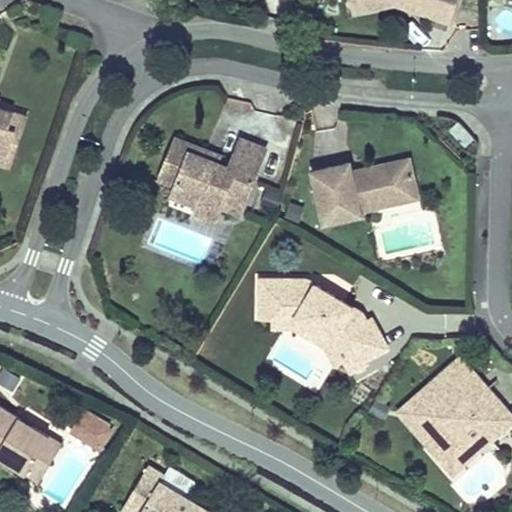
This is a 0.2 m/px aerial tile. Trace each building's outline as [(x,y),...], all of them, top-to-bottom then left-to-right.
[(349,0),(352,13),(362,11),(359,0),(349,0)] [(359,0),(362,11),(395,4),(396,0),(406,0),(404,7),(431,16),(428,23),(447,29),(450,22),(451,22),(458,0),(359,0)] [(10,127),(15,113),(0,107),(0,149),(9,153),(17,129),(10,127)] [(27,117),(15,113),(10,127),(17,129),(9,153),(0,149),(0,162),(11,167),(27,117)] [(464,146),(474,136),(459,121),(449,131),(464,146)] [(202,198),(223,207),(240,214),(266,149),(241,139),(229,168),(218,163),(204,158),(207,151),(176,138),(160,178),(176,184),(173,194),(199,205),(202,198)] [(221,156),(207,151),(204,158),(218,163),(221,156)] [(360,174),(359,170),(352,171),(350,163),(312,171),(324,223),(362,215),(361,211),(381,206),(379,197),(417,188),(410,158),(367,167),(368,172),(360,174)] [(419,197),(417,188),(379,197),(381,206),(419,197)] [(265,201),(273,205),(278,193),(269,190),(265,201)] [(218,220),(223,207),(202,198),(199,205),(196,212),(218,220)] [(299,208),(289,206),(286,217),(298,221),(302,209),(299,208)] [(350,313),(353,307),(308,280),(261,278),(260,317),(275,318),(297,318),(333,340),(344,360),(351,372),(367,364),(365,360),(358,348),(381,335),(370,314),(363,317),(355,321),(350,313)] [(359,311),(353,307),(350,313),(355,321),(363,317),(359,311)] [(335,365),(344,360),(333,340),(297,318),(275,318),(274,328),(294,328),(326,347),(335,365)] [(388,347),(381,335),(358,348),(365,360),(388,347)] [(458,360),(450,367),(470,390),(462,397),(469,404),(485,390),(458,360)] [(4,366),(0,372),(0,381),(14,390),(22,377),(4,366)] [(470,390),(450,367),(433,383),(437,387),(408,412),(420,426),(426,420),(430,424),(424,430),(431,438),(426,442),(444,461),(454,461),(474,444),(479,450),(491,439),(488,435),(511,415),(487,388),(485,390),(469,404),(462,397),(470,390)] [(367,412),(382,420),(389,406),(375,399),(367,412)] [(0,455),(27,473),(51,434),(0,402),(0,455)] [(91,435),(105,443),(115,428),(111,426),(112,423),(86,407),(70,431),(87,441),(91,435)] [(64,442),(51,434),(27,473),(40,480),(64,442)] [(101,450),(105,443),(91,435),(87,441),(101,450)] [(453,472),(479,450),(474,444),(454,461),(444,461),(453,472)] [(209,511),(190,500),(196,490),(195,481),(170,466),(164,475),(149,466),(122,510),(125,511),(209,511)]
